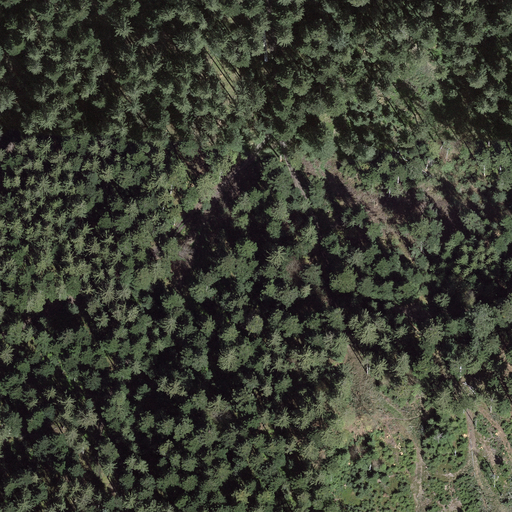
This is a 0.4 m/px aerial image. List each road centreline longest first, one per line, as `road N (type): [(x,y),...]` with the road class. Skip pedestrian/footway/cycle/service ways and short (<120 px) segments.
road 1 (track): [(276,115),(229,178),(169,302),(24,511)]
road 2 (track): [(271,0),(276,115),(339,286)]
road 3 (track): [(421,0),(418,42),(373,140),(327,188),(300,191)]
road 4 (track): [(196,249),(149,262),(0,337)]
road 5 (track): [(196,249),(257,255),(339,286)]
